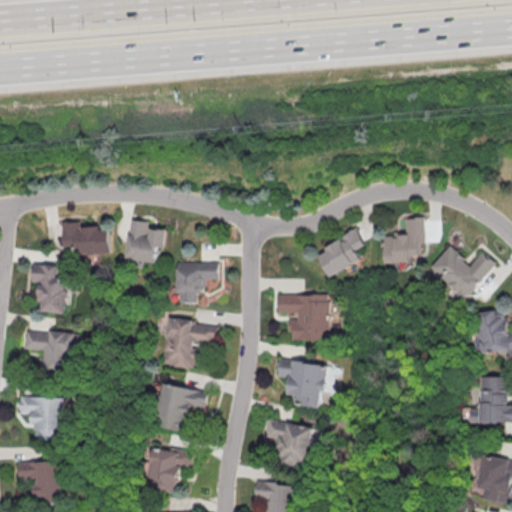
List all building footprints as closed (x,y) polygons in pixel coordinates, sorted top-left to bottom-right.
[(385,262),(411,261),(411,255),(420,255),(420,242),(426,242),(425,216),(406,217),(406,231),(394,231),(394,235),(384,235),(385,262)] [(166,246),(167,228),(148,227),(149,220),(129,219),(127,259),(158,260),(159,246),(166,246)] [(111,252),(110,228),(99,229),(98,225),(81,226),(80,220),(62,221),(63,246),(77,245),(77,254),(111,252)] [(329,275),(362,260),(356,248),(365,244),(359,230),(318,249),(329,275)] [(431,266),(465,298),(497,263),(483,251),(471,264),(451,244),(431,266)] [(219,261),(178,262),(178,301),(197,301),(197,292),(205,292),(204,278),(219,278),(219,261)] [(40,281),(39,311),(66,312),(68,275),(57,275),(58,264),(33,263),(32,281),(40,281)] [(330,293),(278,293),(278,312),(298,312),(298,318),(290,318),(290,338),(330,338),(330,293)] [(482,310),(482,350),(511,349),(511,330),(508,330),(508,310),(482,310)] [(162,364),(194,368),(197,341),(214,343),(217,324),(168,317),(162,364)] [(27,328),(25,348),(42,350),(40,367),(70,370),(74,333),(27,328)] [(327,364),(281,358),(278,376),(292,378),(289,401),(322,406),(327,364)] [(482,375),(482,408),(472,408),(472,421),(511,421),(511,403),(511,375),(482,375)] [(187,407),(206,408),(207,388),(161,386),(159,427),(186,429),(187,407)] [(66,398),(21,395),(20,412),(35,413),(33,438),(64,440),(66,398)] [(154,445),(145,484),(176,491),(182,464),(191,467),(194,455),(154,445)] [(511,503),(511,494),(511,458),(484,455),(479,487),(487,488),(486,499),(511,503)] [(19,462),(20,481),(34,481),(35,501),(66,500),(64,460),(19,462)] [(256,497),(266,498),(265,511),(293,511),(294,483),(257,482),(256,497)]
